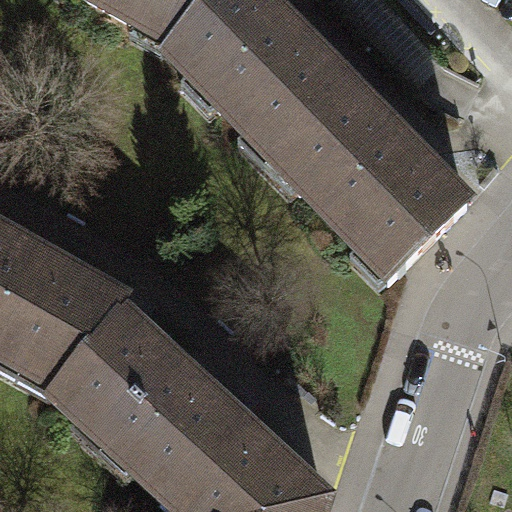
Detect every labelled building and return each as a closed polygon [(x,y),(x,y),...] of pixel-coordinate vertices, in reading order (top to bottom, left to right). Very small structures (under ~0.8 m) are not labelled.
[(82,0),(173,50),(211,0),(82,0)] [(272,166),(349,90),(303,43),(307,40),(295,27),(285,17),(281,21),(261,0),(211,0),(173,50),(166,57),(272,166)] [(383,0),(338,0),(333,5),(415,94),(445,66),(383,0)] [(349,90),(272,166),(391,287),(468,212),(418,160),(422,157),(412,147),(401,135),(397,139),(349,90)] [(0,361),(59,394),(119,316),(125,308),(53,268),(53,263),(41,256),(29,249),(25,253),(0,238),(0,361)] [(212,467),(245,431),(194,385),(198,381),(186,370),(175,360),(170,363),(119,316),(59,394),(54,402),(163,502),(202,459),(212,467)] [(163,502),(174,511),(323,511),(325,506),(282,466),(245,431),(212,467),(202,459),(163,502)]
